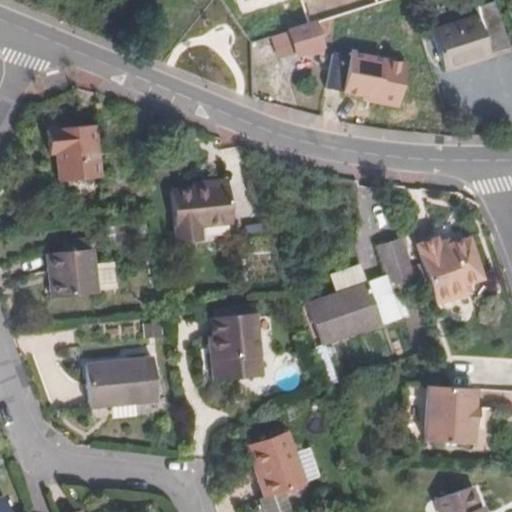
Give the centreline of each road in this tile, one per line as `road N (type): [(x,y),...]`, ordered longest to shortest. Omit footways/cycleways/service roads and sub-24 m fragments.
road 1 (residential): [(497,164),(329,147),(37,45)]
road 2 (residential): [(0,349),(39,458),(189,495),(194,511)]
